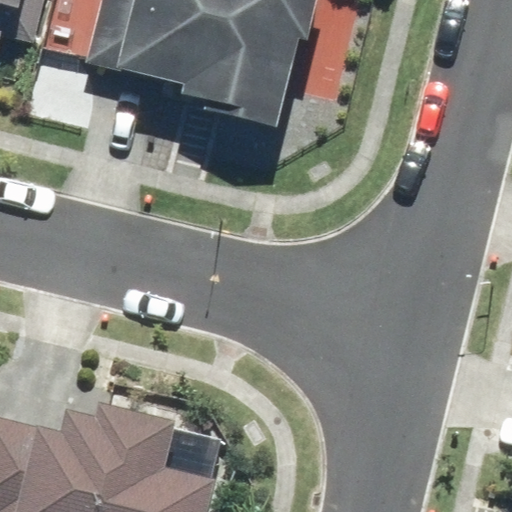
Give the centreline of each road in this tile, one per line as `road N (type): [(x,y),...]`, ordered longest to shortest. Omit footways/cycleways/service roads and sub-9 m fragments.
road 1 (residential): [(0,239),(416,344)]
road 2 (residential): [(416,344),(502,0)]
road 3 (residential): [(372,511),(416,344)]
